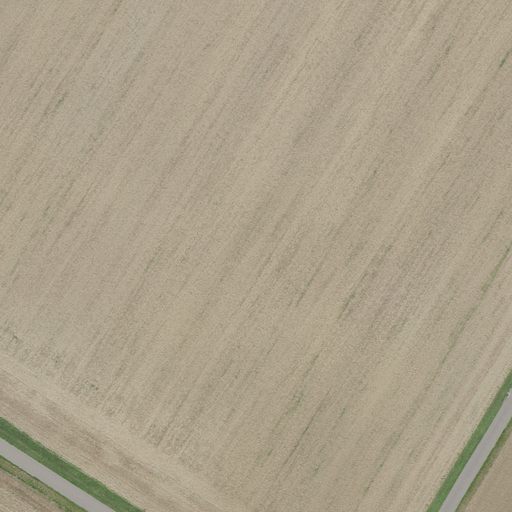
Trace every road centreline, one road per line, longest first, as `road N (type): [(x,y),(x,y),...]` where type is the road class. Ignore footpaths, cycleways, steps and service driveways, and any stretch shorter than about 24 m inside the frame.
road 1 (track): [(447,511),(511,404)]
road 2 (track): [(102,511),(0,446)]
